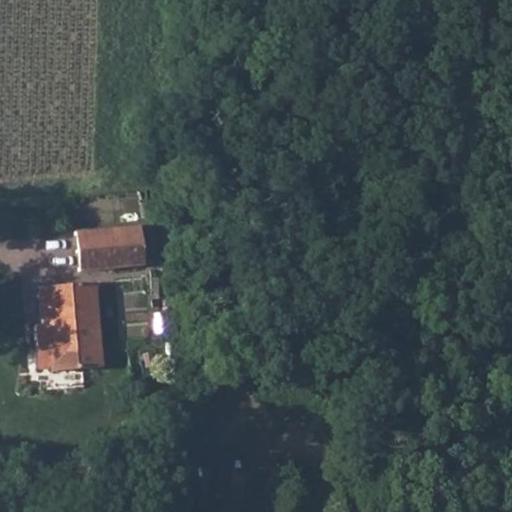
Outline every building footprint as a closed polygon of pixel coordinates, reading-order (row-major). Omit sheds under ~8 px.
[(70,218),(73,259),(137,252),(133,212),(70,218)] [(89,272),(72,273),(80,360),(96,358),(89,272)] [(47,358),(48,362),(80,360),(72,273),(40,276),(43,313),(36,313),(26,314),(26,317),(30,317),(31,336),(45,336),(47,358)] [(122,341),(153,340),(153,291),(122,291),(122,341)] [(31,336),(33,358),(47,358),(45,336),(31,336)] [(246,505),(246,511),(285,511),(285,503),(246,505)]
